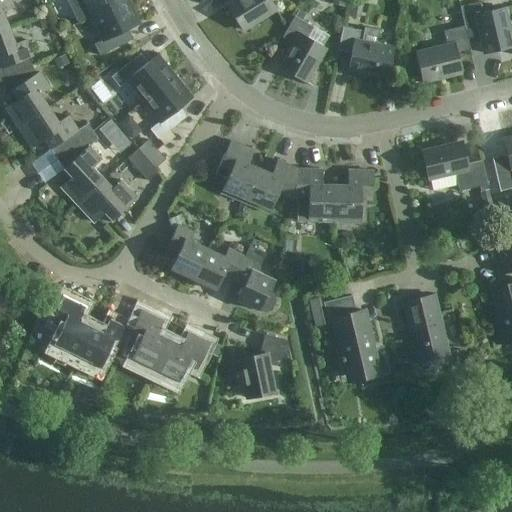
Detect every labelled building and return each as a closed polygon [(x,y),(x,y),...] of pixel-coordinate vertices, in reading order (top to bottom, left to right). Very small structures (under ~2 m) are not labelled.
[(0,0),(0,32),(9,29),(2,13),(13,8),(10,0),(0,0)] [(66,0),(77,23),(90,17),(125,0),(66,0)] [(100,56),(133,40),(128,29),(140,24),(128,0),(125,0),(90,17),(102,41),(95,45),(100,56)] [(242,30),(276,9),(270,0),(236,0),(227,6),(242,30)] [(360,19),(363,0),(347,0),(345,16),(360,19)] [(465,27),(466,31),(479,28),(485,54),(511,47),(511,44),(503,9),(484,13),(481,2),(460,7),(465,27)] [(38,18),(43,30),(52,26),(47,14),(38,18)] [(313,28),(294,17),(282,38),(295,45),(281,69),(305,83),(325,48),(307,38),(313,28)] [(376,46),(379,30),(365,27),(364,32),(342,28),(338,51),(351,54),(348,69),(388,77),(393,50),(376,46)] [(470,50),(466,31),(465,27),(444,32),(448,48),(416,55),(423,82),(462,72),(457,53),(470,50)] [(6,79),(32,67),(29,59),(32,57),(26,41),(15,45),(9,29),(0,32),(0,69),(2,69),(6,79)] [(70,64),(65,55),(54,60),(58,69),(70,64)] [(143,102),(175,77),(158,55),(148,64),(141,55),(112,78),(120,87),(126,82),(143,102)] [(19,128),(49,108),(39,94),(49,88),(39,73),(35,76),(32,67),(6,79),(11,91),(10,92),(16,102),(5,109),(19,128)] [(169,131),(187,117),(180,108),(192,98),(175,77),(143,102),(159,123),(150,130),(158,140),(159,139),(169,131)] [(59,123),(49,108),(19,128),(32,148),(42,141),(49,151),(50,149),(58,160),(80,142),(93,131),(88,124),(78,131),(68,116),(59,123)] [(124,130),(134,122),(128,115),(119,124),(124,130)] [(107,139),(119,129),(111,120),(99,130),(107,139)] [(78,206),(104,181),(92,168),(101,160),(88,147),(98,137),(93,131),(80,142),(58,160),(64,170),(63,171),(70,179),(61,188),(78,206)] [(169,131),(159,139),(164,146),(175,137),(169,131)] [(492,159),(500,193),(511,189),(511,137),(504,139),(508,155),(492,159)] [(156,169),(166,160),(148,140),(138,149),(156,169)] [(248,165),(254,151),(231,141),(225,155),(224,155),(216,174),(227,179),(221,194),(245,204),(260,170),(248,165)] [(467,165),(462,143),(423,152),(429,179),(431,179),(433,191),(458,186),(459,191),(479,187),(480,192),(479,192),(483,208),(492,206),(482,161),(467,165)] [(158,172),(156,169),(138,149),(127,159),(148,182),(158,172)] [(293,199),(299,170),(277,161),(272,175),(260,170),(245,204),(269,214),(278,193),(293,199)] [(334,223),(336,186),(322,185),(323,170),(299,170),(293,199),(297,199),(297,222),(334,223)] [(373,200),(373,171),(349,171),(348,186),(336,186),(334,223),(361,223),(361,200),(373,200)] [(104,181),(78,206),(94,223),(103,215),(111,223),(137,199),(121,181),(112,189),(104,181)] [(193,280),(207,250),(191,242),(195,234),(178,226),(167,249),(178,254),(170,270),(193,280)] [(296,241),(286,240),(285,253),(296,254),(296,241)] [(459,254),(456,244),(441,248),(445,259),(459,254)] [(271,311),(276,301),(274,296),(269,294),(275,282),(258,273),(267,254),(250,246),(244,257),(233,281),(245,286),(237,301),(260,312),(261,311),(266,313),(271,311)] [(511,272),(511,247),(495,251),(501,275),(511,272)] [(233,281),(244,257),(228,249),(224,257),(207,250),(193,280),(216,291),(223,276),(233,281)] [(511,284),(492,290),(499,319),(491,321),(497,345),(511,341),(511,284)] [(407,336),(413,364),(448,356),(435,296),(404,303),(412,335),(407,336)] [(75,361),(91,328),(79,322),(86,308),(64,297),(51,324),(61,329),(51,349),(75,361)] [(356,314),(352,297),(324,303),(329,324),(335,322),(348,376),(378,369),(365,313),(356,314)] [(308,301),(314,327),(326,324),(320,298),(308,301)] [(153,374),(169,341),(157,335),(164,322),(141,311),(132,330),(129,337),(139,342),(129,362),(153,374)] [(129,337),(132,330),(110,320),(103,334),(91,328),(75,361),(99,372),(109,352),(119,357),(129,337)] [(197,370),(210,344),(187,333),(181,347),(169,341),(153,374),(177,386),(187,365),(197,370)] [(275,394),(268,363),(288,359),(286,342),(264,336),(259,356),(239,360),(241,371),(228,374),(230,388),(244,385),(247,399),(275,394)]
